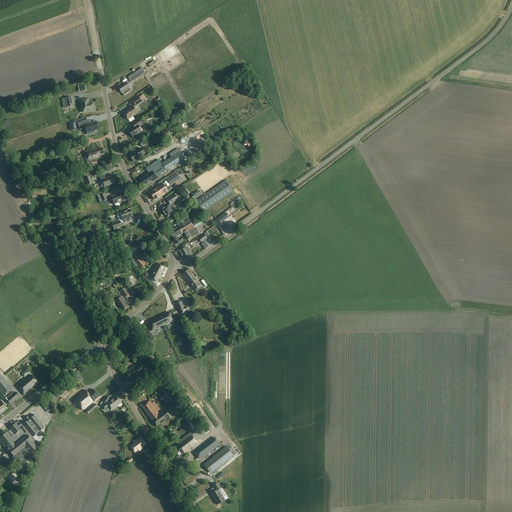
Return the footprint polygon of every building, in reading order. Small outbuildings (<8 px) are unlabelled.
[(142,68),(128,77),(131,82),(145,73),(142,68)] [(122,93),(130,88),(128,86),(130,84),(128,81),(126,83),(118,88),(122,93)] [(132,102),(136,107),(143,102),(142,101),(145,100),(142,96),(140,98),(139,97),(132,102)] [(81,100),(83,112),(95,110),(93,103),(89,104),(88,99),(81,100)] [(128,120),(138,113),(133,106),(123,113),(128,120)] [(87,120),(78,123),(80,131),(86,129),(87,133),(86,134),(87,136),(95,133),(95,132),(94,132),(94,131),(98,130),(96,122),(88,125),(87,120)] [(138,127),(142,124),(139,120),(132,124),(134,127),(128,131),(133,138),(142,132),(138,127)] [(165,138),(171,134),(168,130),(162,134),(165,138)] [(142,147),(146,144),(142,138),(137,141),(142,147)] [(104,155),(102,148),(98,150),(98,148),(86,151),(89,161),(99,158),(99,157),(104,155)] [(133,162),(140,157),(144,154),(141,148),(136,151),(135,149),(132,151),(133,153),(129,156),(133,162)] [(162,164),(160,165),(158,160),(149,166),(151,170),(152,171),(143,177),(144,178),(140,180),(144,186),(147,184),(152,181),(152,182),(157,178),(156,177),(166,170),(166,171),(185,159),(180,152),(178,149),(169,154),(171,158),(162,164)] [(170,185),(180,179),(176,173),(167,180),(170,185)] [(105,187),(115,184),(112,176),(106,178),(105,176),(100,178),(102,183),(104,182),(105,187)] [(86,186),(93,184),(91,177),(90,177),(85,179),(84,179),(85,182),(82,182),(83,184),(85,184),(86,186)] [(203,212),(233,192),(226,181),(195,201),(203,212)] [(154,200),(167,192),(167,191),(162,183),(155,188),(155,189),(149,193),(154,200)] [(200,190),(193,195),(195,199),(202,194),(200,190)] [(96,194),(100,203),(107,200),(104,191),(96,194)] [(122,194),(112,198),(115,205),(117,207),(120,206),(119,203),(125,201),(122,194)] [(173,213),(170,209),(174,206),(173,203),(178,200),(175,195),(167,200),(170,204),(167,205),(165,207),(160,210),(167,218),(173,213)] [(150,203),(152,208),(167,201),(164,196),(150,203)] [(121,213),(125,223),(131,220),(130,218),(133,217),(130,210),(121,213)] [(226,214),(215,221),(219,227),(224,224),(222,222),(228,218),(226,214)] [(195,229),(192,225),(188,219),(180,225),(180,226),(170,233),(178,245),(183,241),(180,237),(183,234),(188,241),(192,238),(189,233),(195,229)] [(201,219),(192,225),(195,229),(189,233),(192,238),(200,233),(196,228),(203,223),(201,219)] [(115,230),(122,227),(120,221),(113,224),(115,230)] [(201,243),(207,239),(204,234),(198,238),(201,243)] [(190,257),(192,256),(187,248),(185,249),(184,249),(179,252),(185,260),(190,258),(190,257)] [(141,269),(145,266),(140,260),(136,263),(141,269)] [(163,275),(166,269),(157,264),(152,272),(153,273),(150,279),(157,283),(162,274),(163,275)] [(182,275),(189,284),(190,284),(196,291),(201,287),(194,279),(195,278),(189,271),(182,275)] [(122,313),(130,308),(127,304),(126,303),(122,298),(117,301),(119,305),(119,307),(122,313)] [(182,301),(175,304),(179,315),(186,312),(188,311),(186,306),(184,307),(182,301)] [(163,316),(159,318),(162,325),(166,323),(167,324),(174,321),(170,314),(169,314),(168,313),(162,315),(163,316)] [(149,324),(148,324),(152,332),(159,328),(158,327),(162,325),(159,318),(155,320),(155,319),(149,322),(149,324)] [(151,355),(147,357),(154,369),(157,367),(151,355)] [(132,382),(146,374),(140,364),(134,367),(134,369),(127,373),(132,382)] [(11,391),(0,376),(0,392),(4,397),(11,391)] [(33,387),(38,383),(32,376),(30,377),(30,376),(25,380),(24,380),(17,386),(25,396),(31,390),(33,387)] [(63,395),(76,384),(72,380),(59,391),(63,395)] [(84,411),(100,397),(95,390),(90,394),(86,390),(75,400),(84,411)] [(10,405),(19,397),(15,392),(14,393),(12,391),(4,398),(10,405)] [(110,401),(105,404),(102,407),(105,410),(111,412),(118,407),(118,406),(122,403),(117,397),(110,401)] [(161,426),(171,419),(165,411),(160,415),(154,407),(151,404),(150,402),(142,408),(157,427),(160,425),(161,426)] [(97,407),(95,404),(86,411),(88,414),(97,407)] [(45,428),(34,414),(30,418),(28,416),(25,419),(26,421),(19,426),(16,423),(10,428),(17,437),(19,435),(20,436),(25,432),(27,435),(29,438),(32,436),(33,437),(45,428)] [(198,426),(189,414),(183,418),(192,430),(198,426)] [(29,438),(27,435),(25,432),(20,436),(19,435),(17,437),(13,440),(8,433),(0,439),(0,440),(13,457),(12,458),(17,465),(19,467),(33,457),(31,454),(38,449),(37,448),(40,446),(33,437),(32,436),(29,438)] [(178,459),(184,454),(185,455),(190,452),(189,450),(191,448),(193,450),(199,445),(191,433),(179,442),(180,445),(172,451),(178,459)] [(136,454),(148,445),(142,437),(135,442),(136,443),(131,447),(136,454)] [(195,454),(200,461),(209,454),(221,445),(220,445),(222,443),(221,441),(219,443),(215,438),(195,454)] [(204,465),(211,475),(234,457),(227,447),(204,465)] [(0,459),(0,460),(2,458),(7,464),(11,461),(6,455),(3,457),(0,453),(0,459)] [(123,463),(125,466),(132,461),(131,458),(123,463)] [(228,499),(226,496),(223,498),(219,491),(221,490),(218,484),(213,487),(216,492),(211,495),(214,500),(218,506),(225,501),(228,499)]
